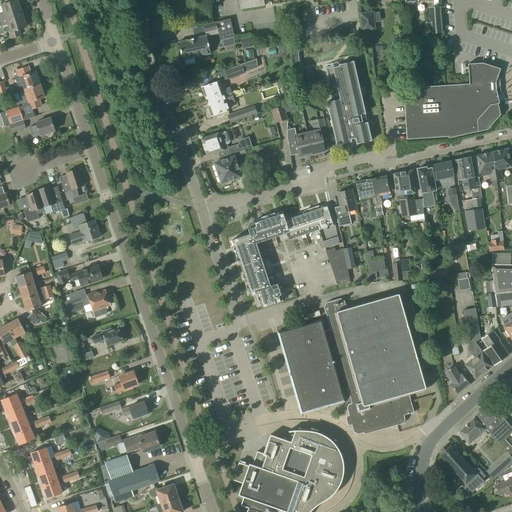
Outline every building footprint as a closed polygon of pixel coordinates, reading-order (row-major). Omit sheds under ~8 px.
[(0,20),(21,14),(17,0),(1,5),(4,13),(0,14),(0,20)] [(237,0),(239,11),(263,8),(261,0),(237,0)] [(440,6),(430,7),(432,33),(442,32),(440,6)] [(373,13),(373,12),(360,14),(362,32),(375,30),(374,23),(380,22),(379,13),(373,13)] [(21,14),(0,20),(0,24),(1,27),(8,25),(10,32),(9,33),(10,39),(20,36),(18,30),(26,27),(21,14)] [(164,32),(162,14),(150,15),(152,33),(164,32)] [(221,41),(233,38),(234,38),(230,19),(216,22),(203,25),(205,34),(217,31),(220,41),(221,41)] [(182,61),(210,54),(206,36),(178,42),(182,61)] [(233,38),(221,41),(222,48),(235,45),(233,38)] [(296,90),(302,89),(297,47),(290,48),(296,90)] [(244,73),(257,68),(256,59),(240,65),(241,66),(228,70),(224,72),(224,70),(214,74),(217,82),(201,87),(206,102),(231,93),(230,88),(221,91),(218,82),(227,79),(228,80),(245,74),(244,73)] [(365,114),(353,61),(338,65),(339,66),(333,67),(333,66),(325,68),(332,101),(326,102),(330,120),(332,120),(333,127),(332,127),(336,145),(350,142),(351,145),(371,141),(367,123),(362,124),(360,115),(365,114)] [(496,90),(495,83),(500,69),(482,63),(467,64),(469,84),(442,86),(425,87),(419,87),(404,104),(406,140),(448,137),(448,139),(487,130),(500,115),(497,104),(499,104),(496,90)] [(19,92),(40,85),(35,72),(31,73),(29,66),(16,70),(18,78),(15,79),(19,92)] [(315,87),(312,71),(305,73),(309,88),(315,87)] [(0,98),(8,95),(4,81),(0,82),(0,98)] [(19,92),(17,92),(25,103),(22,106),(20,107),(22,113),(42,107),(40,99),(44,98),(40,85),(19,92)] [(293,92),(286,94),(288,102),(296,101),(293,92)] [(231,93),(206,102),(211,116),(228,110),(226,104),(234,102),(231,93)] [(230,124),(257,114),(254,106),(227,115),(230,124)] [(275,123),(287,120),(283,106),(271,110),(275,123)] [(10,125),(23,121),(18,107),(5,111),(10,125)] [(0,134),(0,135),(10,132),(8,125),(4,112),(0,113),(0,134)] [(40,136),(54,131),(50,118),(36,123),(36,125),(29,128),(32,138),(40,135),(40,136)] [(313,131),(307,133),(312,155),(325,152),(322,141),(328,139),(326,128),(324,118),(311,121),(313,131)] [(12,134),(26,129),(23,121),(10,125),(9,125),(12,134)] [(295,140),(299,157),(312,155),(307,133),(295,135),(293,129),(287,130),(286,137),(287,142),(295,140)] [(218,133),(201,139),(206,156),(217,153),(219,159),(252,148),(249,137),(238,141),(239,144),(228,148),(227,144),(229,144),(230,141),(227,133),(225,132),(218,134),(218,133)] [(502,179),(500,169),(510,167),(508,149),(492,152),(494,171),(496,178),(496,181),(502,179)] [(496,178),(494,171),(492,152),(476,156),(479,174),(489,172),(490,182),(491,182),(491,187),(496,186),(496,181),(496,178)] [(234,156),(214,163),(221,184),(241,177),(234,156)] [(474,189),(472,177),(478,176),(474,157),(454,161),(458,180),(461,180),(463,191),(474,189)] [(437,189),(454,185),(453,176),(450,162),(433,165),(436,180),(437,189)] [(429,199),(433,198),(432,193),(432,192),(436,191),(430,166),(417,169),(423,200),(429,199)] [(67,201),(78,197),(76,189),(83,186),(78,169),(66,173),(66,175),(59,177),(67,201)] [(414,200),(413,193),(414,193),(411,171),(401,173),(404,191),(405,191),(407,207),(400,208),(401,217),(410,216),(411,223),(424,221),(423,214),(422,199),(414,200)] [(405,191),(404,191),(401,173),(393,174),(396,196),(398,196),(400,208),(407,207),(405,191)] [(379,198),(378,196),(389,194),(385,176),(370,179),(377,210),(378,216),(383,215),(381,208),(380,205),(382,205),(380,197),(379,198)] [(378,216),(377,210),(370,179),(356,182),(359,200),(370,198),(370,199),(369,200),(370,207),(371,211),(372,211),(374,217),(378,216)] [(37,190),(43,208),(50,206),(53,214),(60,211),(65,210),(57,186),(50,189),(49,186),(37,190)] [(4,194),(2,187),(0,187),(0,209),(10,206),(6,194),(4,194)] [(448,197),(456,196),(455,188),(447,189),(448,197)] [(42,208),(43,208),(37,190),(37,191),(26,195),(28,203),(26,204),(28,208),(23,210),(27,222),(39,218),(37,213),(43,211),(42,208)] [(338,227),(351,224),(348,211),(355,210),(351,190),(337,193),(340,206),(334,208),(338,227)] [(467,231),(484,228),(481,209),(480,198),(471,199),(473,210),(465,212),(467,231)] [(332,225),(326,205),(284,219),(282,212),(254,221),(254,222),(250,224),(248,228),(249,229),(248,229),(249,234),(232,240),(250,296),(259,293),(264,307),(282,301),(277,286),(271,289),(256,243),(288,233),(290,239),(332,225)] [(65,210),(60,211),(63,218),(68,216),(67,209),(65,210)] [(86,223),(83,213),(73,217),(77,229),(79,228),(80,231),(69,235),(72,246),(100,237),(94,220),(86,223)] [(13,224),(12,232),(21,233),(22,225),(13,224)] [(499,241),(499,239),(490,241),(490,243),(487,243),(488,252),(504,250),(503,241),(499,241)] [(335,251),(334,248),(331,249),(325,251),(336,283),(341,281),(342,284),(346,283),(349,282),(343,249),(335,251)] [(68,260),(67,256),(66,252),(51,258),(52,261),(53,265),(68,260)] [(393,263),(392,264),(394,281),(402,280),(402,275),(400,263),(399,260),(399,259),(393,260),(393,263)] [(401,260),(399,260),(400,263),(402,275),(402,280),(408,280),(408,279),(408,275),(407,272),(411,272),(410,259),(406,260),(401,260)] [(507,265),(491,265),(493,279),(494,293),(495,297),(511,294),(511,265),(510,265),(507,265)] [(43,266),(35,269),(37,276),(45,273),(43,266)] [(81,286),(103,279),(98,266),(71,276),(73,282),(78,280),(81,286)] [(58,286),(68,282),(67,280),(70,278),(67,269),(54,273),(58,286)] [(19,288),(34,284),(30,272),(27,273),(15,277),(19,288)] [(432,291),(443,290),(442,280),(431,281),(432,291)] [(23,300),(52,291),(50,285),(36,290),(34,284),(19,288),(23,300)] [(52,291),(23,300),(26,311),(41,307),(39,301),(54,296),(52,291)] [(110,305),(109,304),(111,302),(109,298),(107,298),(105,291),(96,294),(96,293),(87,296),(87,297),(80,299),(77,291),(59,298),(63,313),(76,309),(77,312),(84,310),(85,314),(92,311),(95,317),(106,313),(104,307),(110,305)] [(496,308),(495,297),(494,293),(486,294),(488,309),(496,308)] [(348,414),(348,415),(346,416),(345,418),(347,424),(349,426),(351,425),(351,426),(353,432),(357,434),(363,433),(363,435),(395,426),(397,425),(403,424),(405,420),(403,416),(414,413),(408,393),(425,388),(420,369),(429,367),(410,301),(401,304),(398,294),(398,295),(398,294),(346,309),(344,301),(340,299),(326,303),(324,307),(330,329),(323,331),(320,321),(279,333),(290,372),(289,373),(290,376),(291,375),(301,412),(343,400),(340,391),(347,388),(351,403),(348,404),(346,408),(348,414)] [(511,294),(495,297),(496,308),(511,305),(511,294)] [(475,379),(492,366),(482,352),(475,342),(480,339),(475,308),(462,311),(469,352),(471,355),(464,360),(467,363),(464,365),(475,379)] [(41,313),(36,318),(41,323),(46,318),(41,313)] [(511,341),(511,323),(507,315),(502,319),(503,327),(504,328),(511,341)] [(14,338),(25,332),(18,319),(7,324),(14,338)] [(0,337),(3,344),(14,338),(7,324),(0,328),(0,337)] [(81,333),(79,329),(76,327),(69,330),(71,337),(81,333)] [(123,338),(119,328),(118,328),(111,330),(110,329),(102,332),(102,333),(92,336),(94,344),(105,340),(107,346),(122,341),(122,340),(123,338)] [(493,365),(508,355),(497,340),(498,339),(493,332),(482,340),(488,348),(483,351),(493,365)] [(86,353),(82,341),(72,344),(77,357),(80,356),(82,362),(94,357),(91,351),(86,353)] [(14,345),(18,352),(21,351),(20,350),(24,348),(20,342),(14,345)] [(21,351),(18,352),(22,360),(28,356),(24,348),(20,350),(21,351)] [(17,363),(10,367),(12,369),(10,370),(11,372),(19,368),(17,363)] [(460,375),(457,370),(454,365),(443,372),(451,384),(449,385),(457,394),(469,384),(461,375),(460,375)] [(2,371),(3,372),(5,375),(11,372),(10,370),(12,369),(10,367),(2,371)] [(92,384),(110,378),(108,371),(90,377),(92,384)] [(123,391),(132,388),(132,387),(138,385),(133,371),(118,376),(120,382),(114,385),(116,393),(123,391)] [(511,383),(509,380),(502,386),(503,387),(500,389),(511,402),(511,401),(511,383)] [(34,400),(32,401),(34,404),(42,401),(41,397),(50,393),(48,388),(43,390),(39,392),(39,394),(33,397),(34,400)] [(25,404),(25,403),(25,400),(24,398),(18,400),(16,394),(1,400),(6,411),(20,406),(25,404)] [(27,407),(34,404),(32,401),(34,400),(33,397),(25,400),(25,404),(27,407)] [(101,415),(121,408),(119,401),(99,408),(101,415)] [(491,401),(475,416),(486,427),(485,428),(487,430),(493,437),(507,452),(511,457),(511,448),(503,439),(511,431),(511,428),(503,418),(500,414),(502,412),(491,401)] [(147,416),(147,414),(148,413),(144,402),(129,407),(121,409),(124,417),(132,414),(133,419),(141,416),(142,418),(147,416)] [(10,422),(25,417),(20,406),(6,411),(10,422)] [(41,423),(43,426),(51,423),(48,416),(42,419),(43,422),(41,423)] [(15,434),(29,428),(25,417),(10,422),(15,434)] [(469,444),(470,443),(485,429),(474,417),(458,432),(469,444)] [(36,429),(43,426),(41,423),(43,422),(42,419),(33,422),(35,426),(36,429)] [(29,428),(15,434),(19,445),(34,439),(29,428)] [(314,432),(308,431),(301,431),(295,431),(288,431),(289,432),(290,432),(294,432),(291,442),(270,435),(263,454),(257,452),(252,465),(249,464),(248,466),(238,463),(232,480),(242,484),(238,495),(243,497),(240,506),(248,508),(246,511),(309,511),(313,509),(316,506),(320,503),(324,501),(327,499),(329,498),(332,495),(334,493),(336,491),(338,488),(339,485),(341,482),(342,479),(343,476),(343,473),(343,470),(343,466),(343,463),(342,460),(342,457),(340,454),(339,451),(337,448),(336,446),(333,443),(331,441),(329,439),(326,437),(326,438),(326,439),(319,437),(320,435),(321,434),(314,432)] [(159,445),(154,432),(144,435),(144,433),(122,440),(127,454),(142,448),(143,451),(159,445)] [(116,445),(122,442),(119,435),(103,441),(104,441),(106,448),(107,448),(116,445)] [(474,471),(451,445),(448,448),(445,445),(440,450),(442,453),(440,455),(465,484),(464,484),(465,485),(462,487),(467,492),(469,490),(471,492),(483,481),(481,479),(485,476),(479,469),(477,468),(474,471)] [(35,464),(49,459),(45,448),(31,453),(35,464)] [(64,455),(65,458),(71,455),(69,449),(61,451),(62,455),(64,455)] [(56,461),(65,458),(64,455),(62,455),(61,451),(54,454),(56,461)] [(132,472),(126,456),(106,463),(111,479),(108,481),(113,497),(117,496),(159,481),(153,465),(132,472)] [(39,476),(53,471),(49,459),(35,464),(39,476)] [(493,480),(502,471),(495,463),(485,471),(493,480)] [(53,471),(39,476),(43,487),(57,482),(56,478),(53,471)] [(77,471),(68,474),(70,478),(71,477),(72,480),(75,479),(79,478),(78,475),(77,471)] [(64,483),(72,480),(71,477),(70,478),(68,474),(62,476),(64,483)] [(511,478),(495,486),(499,495),(508,492),(510,496),(511,494),(511,478)] [(57,482),(43,487),(47,499),(61,493),(57,482)] [(161,504),(178,498),(173,484),(157,490),(156,488),(150,490),(153,498),(158,496),(161,504)] [(181,511),(182,511),(178,498),(161,504),(156,506),(158,511),(181,511)] [(58,511),(74,511),(72,503),(57,507),(58,511)]
